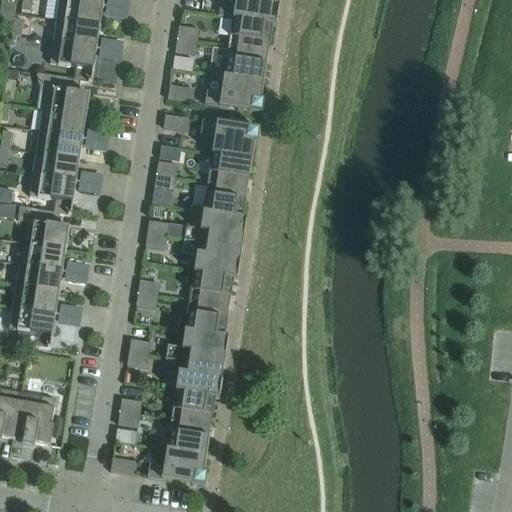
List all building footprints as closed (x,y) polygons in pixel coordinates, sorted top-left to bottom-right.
[(0,12),(0,19),(13,22),(16,2),(2,0),(0,12)] [(22,0),(21,12),(30,13),(31,0),(22,0)] [(272,7),(272,0),(220,0),(221,2),(235,4),(233,20),(272,27),(276,28),(279,8),(272,7)] [(99,29),(103,8),(59,1),(56,22),(99,29)] [(263,44),(269,45),(272,27),(233,20),(228,50),(262,55),(263,44)] [(11,37),(20,39),(23,22),(14,21),(12,31),(11,37)] [(96,50),(99,29),(56,22),(53,44),(96,50)] [(6,30),(3,45),(10,46),(11,37),(12,31),(6,30)] [(179,30),(177,42),(196,45),(198,33),(179,30)] [(194,58),(196,45),(177,42),(175,55),(194,58)] [(91,86),(96,50),(53,44),(49,66),(75,70),(73,81),(73,82),(79,83),(79,84),(91,86)] [(260,66),(262,55),(228,50),(223,80),(263,86),(266,67),(260,66)] [(77,96),(79,84),(79,83),(73,82),(73,81),(35,75),(34,79),(38,90),(36,112),(42,113),(85,119),(89,96),(88,96),(87,97),(77,96)] [(260,102),(263,86),(223,80),(221,96),(206,94),(204,108),(228,112),(229,109),(228,109),(229,105),(238,107),(237,111),(237,112),(248,114),(248,115),(262,117),(264,103),(260,102)] [(167,102),(191,105),(193,92),(170,89),(168,101),(167,101),(167,102)] [(9,108),(0,106),(0,108),(0,123),(7,124),(9,108)] [(82,141),(85,119),(42,113),(39,134),(82,141)] [(164,131),(187,135),(189,122),(165,118),(164,131)] [(260,132),(246,130),(234,129),(234,130),(234,135),(225,133),(225,129),(226,129),(226,127),(202,123),(200,137),(214,139),(211,156),(251,162),(253,145),(257,146),(260,132)] [(0,148),(0,149),(9,151),(11,135),(2,133),(0,148)] [(79,162),(82,141),(39,134),(35,155),(79,162)] [(0,166),(6,168),(9,151),(0,149),(0,166)] [(76,183),(79,162),(35,155),(32,177),(76,183)] [(248,181),(251,162),(211,156),(207,185),(241,191),(242,180),(248,181)] [(156,178),(175,181),(177,168),(158,165),(156,178)] [(70,218),(76,183),(32,177),(29,198),(55,202),(53,214),(53,215),(59,216),(59,217),(70,218)] [(173,193),(175,181),(156,178),(154,190),(173,193)] [(239,202),(241,191),(207,185),(202,215),(242,221),(242,220),(245,203),(239,202)] [(57,229),(59,217),(59,216),(53,215),(53,214),(19,209),(17,223),(25,225),(22,245),(65,252),(69,229),(67,229),(67,230),(57,229)] [(246,221),(242,220),(242,221),(202,215),(200,231),(185,229),(183,242),(234,250),(236,239),(243,240),(246,221)] [(149,224),(147,237),(166,240),(168,227),(149,224)] [(164,252),(166,240),(147,237),(145,249),(164,252)] [(232,261),(234,250),(183,242),(181,256),(196,258),(193,274),(233,281),(232,281),(236,282),(239,262),(232,261)] [(62,273),(65,252),(22,245),(18,267),(62,273)] [(58,295),(62,273),(18,267),(15,288),(58,295)] [(230,299),(232,281),(233,281),(193,274),(189,304),(222,309),(224,298),(230,299)] [(140,284),(138,296),(157,299),(159,287),(140,284)] [(55,316),(58,295),(15,288),(12,309),(55,316)] [(155,312),(157,299),(138,296),(136,309),(155,312)] [(221,320),(222,309),(189,304),(184,334),(223,340),(224,339),(226,321),(221,320)] [(50,351),(55,316),(12,309),(8,331),(34,335),(32,348),(50,351)] [(215,358),(224,359),(227,339),(224,339),(223,340),(184,334),(182,350),(167,348),(165,361),(213,368),(215,358)] [(129,355),(148,358),(150,346),(131,343),(129,355)] [(146,371),(148,358),(129,355),(127,368),(146,371)] [(211,379),(213,368),(165,361),(163,375),(178,377),(175,393),(214,399),(214,400),(218,400),(221,381),(211,379)] [(13,441),(20,404),(20,405),(22,395),(0,391),(0,443),(0,444),(1,439),(13,441)] [(211,418),(214,400),(214,399),(175,393),(170,423),(204,428),(206,417),(211,418)] [(53,427),(50,427),(55,402),(41,399),(40,408),(20,405),(20,404),(13,441),(22,443),(21,448),(33,450),(34,445),(49,448),(53,427)] [(122,402),(120,415),(138,418),(140,405),(122,402)] [(136,430),(138,418),(120,415),(118,427),(136,430)] [(202,439),(204,428),(170,423),(166,452),(205,458),(208,440),(202,439)] [(203,475),(205,458),(166,452),(163,469),(149,467),(147,480),(171,484),(171,482),(172,478),(180,479),(180,483),(179,485),(191,487),(190,487),(204,489),(206,476),(203,475)] [(110,474),(134,478),(136,465),(112,461),(110,474)]
